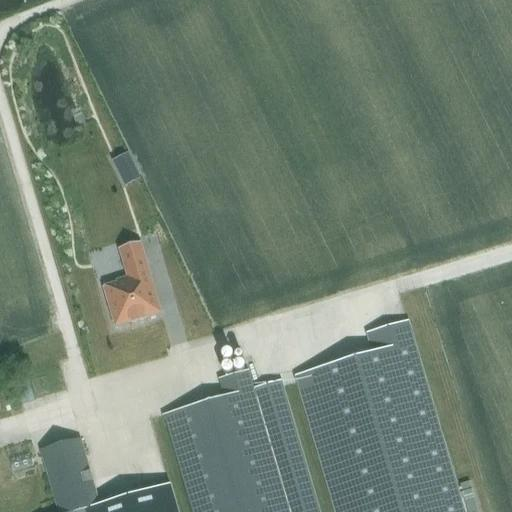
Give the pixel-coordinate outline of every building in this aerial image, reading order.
[(135,172),(120,179),(124,188),(139,180),(135,172)] [(117,284),(103,288),(114,327),(114,328),(131,323),(132,325),(145,321),(145,319),(161,315),(161,313),(140,244),(119,250),(127,279),(116,282),(117,284)] [(374,356),(299,376),(337,511),(457,511),(403,326),(379,333),(381,346),(371,347),(374,356)] [(289,511),(248,371),(218,380),(223,398),(164,415),(191,511),(289,511)] [(16,385),(21,405),(35,401),(30,381),(16,385)] [(317,511),(279,382),(254,389),(289,511),(317,511)] [(57,511),(83,511),(83,510),(99,506),(81,441),(40,452),(57,511)] [(99,506),(83,510),(83,511),(177,511),(170,486),(99,506)]
